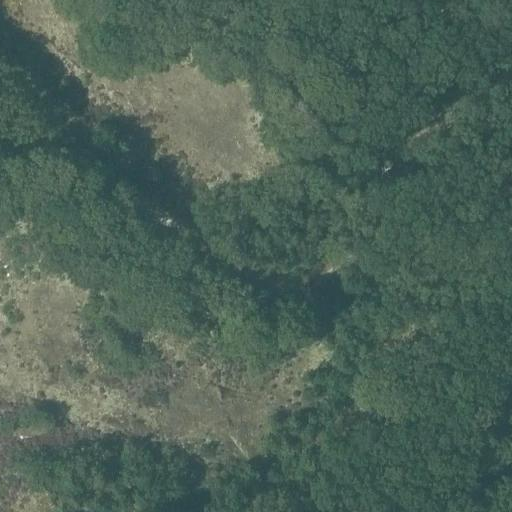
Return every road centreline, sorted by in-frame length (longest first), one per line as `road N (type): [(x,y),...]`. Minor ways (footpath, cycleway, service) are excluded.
road 1 (unknown): [(0,71),(58,107),(97,163),(224,273),(285,294),(336,269)]
road 2 (unknown): [(511,90),(336,269)]
